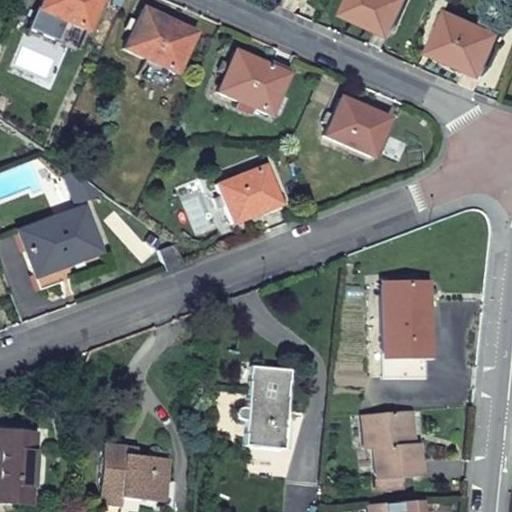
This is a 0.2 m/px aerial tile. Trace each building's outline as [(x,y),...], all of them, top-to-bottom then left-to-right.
[(42,0),(42,1),(37,11),(83,33),(97,0),(42,0)] [(405,0),(349,0),(343,13),(390,35),(405,0)] [(140,10),(134,24),(129,33),(121,50),(172,75),(192,35),(140,10)] [(500,35),(448,11),(430,52),(482,76),(500,35)] [(129,33),(134,24),(127,20),(122,30),(129,33)] [(250,109),(266,116),(275,97),(284,76),(233,53),(226,68),(223,75),(214,93),(237,103),(235,110),(247,115),(250,109)] [(216,73),(223,75),(226,68),(219,65),(216,73)] [(275,97),(266,116),(273,119),(282,100),(275,97)] [(338,99),(330,116),(326,126),(321,137),(367,158),(384,120),(338,99)] [(326,126),(330,116),(322,113),(318,123),(326,126)] [(212,187),(216,197),(221,208),(228,226),(277,206),(261,166),(212,187)] [(73,203),(100,194),(72,174),(64,176),(73,203)] [(221,208),(216,197),(209,200),(214,211),(221,208)] [(81,208),(15,233),(37,291),(68,280),(63,266),(98,253),(81,208)] [(163,271),(180,265),(172,246),(156,251),(163,271)] [(379,285),(379,324),(423,320),(423,284),(379,285)] [(423,320),(379,324),(380,379),(420,379),(420,354),(423,354),(423,320)] [(247,366),(241,421),(246,421),(244,441),(276,445),(278,428),(281,428),(283,412),(287,371),(247,366)] [(404,411),(360,415),(362,449),(371,448),(373,480),(404,477),(419,476),(416,444),(413,444),(406,445),(404,411)] [(411,411),(404,411),(406,445),(413,444),(411,411)] [(0,502),(1,503),(24,505),(31,436),(0,432),(0,502)] [(165,460),(133,456),(120,455),(121,446),(98,444),(92,507),(115,508),(116,498),(162,502),(165,460)] [(120,455),(133,456),(134,447),(121,446),(120,455)] [(404,477),(373,480),(374,492),(405,491),(404,477)] [(419,511),(419,500),(367,504),(367,511),(419,511)]
